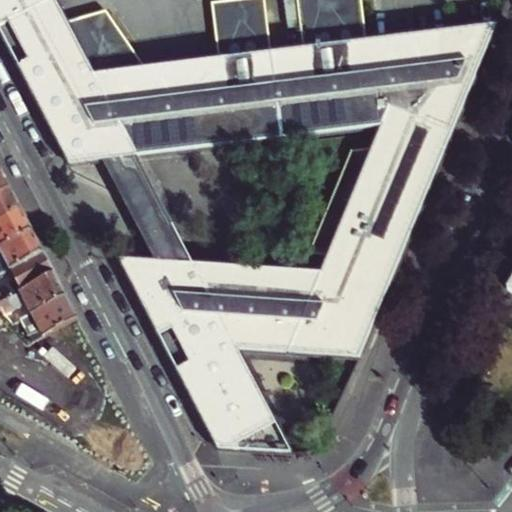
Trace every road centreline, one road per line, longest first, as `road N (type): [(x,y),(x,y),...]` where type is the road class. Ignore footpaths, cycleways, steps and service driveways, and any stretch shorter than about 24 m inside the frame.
road 1 (residential): [(220,511),(0,101)]
road 2 (tertiary): [(430,342),(357,475),(329,495),(273,511)]
road 3 (tertiary): [(430,342),(511,138)]
road 4 (tertiary): [(405,511),(401,440),(430,342)]
